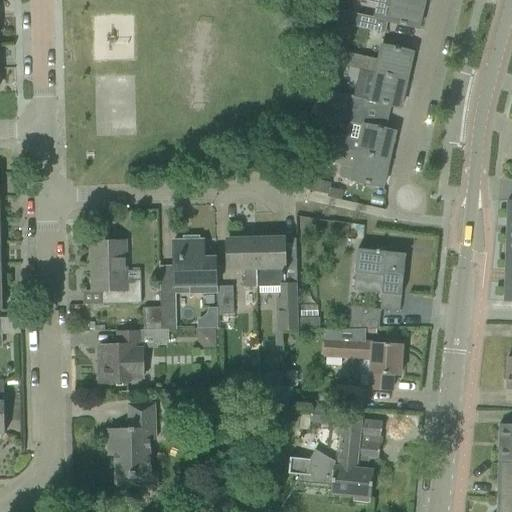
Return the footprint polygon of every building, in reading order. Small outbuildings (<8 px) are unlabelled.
[(399,26),(418,30),(424,2),(417,0),(362,0),(362,1),(390,8),(386,23),(399,26)] [(340,11),(333,9),(330,21),(348,25),(347,26),(369,31),(372,17),(340,11)] [(375,74),(406,81),(413,53),(381,46),(378,61),(340,53),(338,65),(359,70),(375,74)] [(368,102),(400,109),(406,81),(375,74),(359,70),(353,97),(364,99),(369,100),(368,102)] [(313,102),(361,113),(364,99),(316,89),(313,102)] [(311,114),(358,124),(361,113),(313,102),(311,114)] [(329,147),(389,161),(395,132),(349,122),(346,138),(332,135),(329,147)] [(342,180),(382,189),(389,161),(329,147),(304,142),(298,167),(314,170),(316,159),(340,165),(338,174),(342,180)] [(314,179),(312,191),(327,194),(326,197),(341,200),(343,190),(330,188),(331,183),(314,179)] [(173,263),(174,288),(190,288),(190,296),(216,295),(216,260),(203,260),(203,241),(198,241),(198,238),(183,238),(183,242),(179,242),(179,263),(173,263)] [(255,288),(253,240),(227,241),(227,271),(245,270),(245,288),(248,288),(255,288)] [(283,240),(253,240),(255,288),(257,288),(281,288),(281,286),(284,286),(284,259),(283,240)] [(127,243),(93,244),(93,292),(105,292),(105,306),(141,305),(140,280),(128,280),(128,274),(127,243)] [(357,250),(354,276),(382,279),(379,311),(380,311),(399,313),(405,255),(357,250)] [(281,299),(277,299),(277,313),(278,332),(282,332),(283,332),(298,331),(298,305),(297,286),(284,286),(281,286),(281,288),(281,299)] [(217,288),(218,316),(233,315),(232,288),(217,288)] [(160,292),(161,331),(164,331),(176,331),(175,291),(160,292)] [(143,308),(144,332),(161,331),(160,292),(160,308),(143,308)] [(298,305),(298,331),(320,331),(320,319),(306,319),(306,305),(298,305)] [(351,308),(349,331),(365,331),(378,330),(380,311),(379,311),(351,308)] [(0,319),(0,335),(2,335),(21,335),(21,319),(0,319)] [(99,348),(100,384),(142,383),(141,339),(164,339),(164,331),(161,331),(144,332),(144,334),(118,334),(118,347),(99,348)] [(324,342),(323,356),(358,359),(371,359),(370,375),(369,391),(391,392),(392,376),(400,376),(401,347),(364,344),(365,331),(349,331),(324,331),(324,342)] [(7,366),(5,369),(5,372),(8,374),(11,374),(13,371),(12,368),(10,366),(7,366)] [(299,372),(283,373),(284,388),(299,387),(299,372)] [(258,373),(228,374),(229,390),(258,389),(258,373)] [(259,374),(259,389),(272,389),(284,388),(283,373),(259,374)] [(334,411),(362,413),(364,389),(336,386),(334,411)] [(257,411),(270,411),(271,392),(258,391),(257,411)] [(129,430),(108,431),(109,458),(115,458),(116,489),(136,489),(149,488),(149,475),(148,442),(156,442),(155,406),(148,406),(128,406),(129,430)] [(309,423),(332,424),(333,407),(310,406),(309,423)] [(290,459),(288,474),(304,475),(303,479),(332,482),(330,495),(353,497),(352,503),(369,504),(370,499),(373,472),(367,471),(368,459),(378,460),(380,444),(377,444),(377,439),(380,439),(382,423),(338,419),(336,435),(341,435),(337,468),(334,467),(334,463),(315,451),(309,461),(290,459)] [(511,425),(499,425),(497,498),(511,498),(511,425)] [(496,511),(511,511),(511,498),(497,498),(496,511)]
